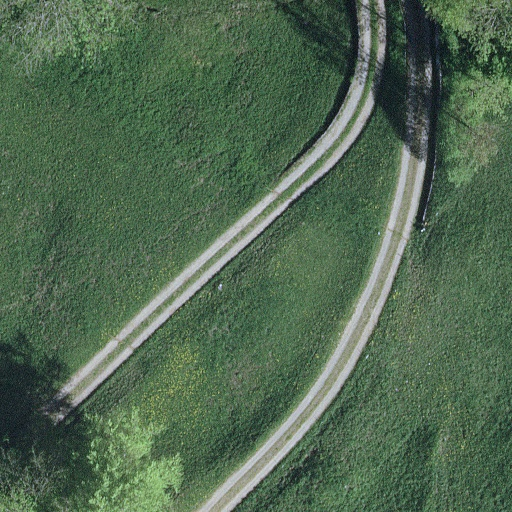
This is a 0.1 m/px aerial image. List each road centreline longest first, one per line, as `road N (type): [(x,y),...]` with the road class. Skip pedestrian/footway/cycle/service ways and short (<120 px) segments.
road 1 (track): [(362,0),(366,59),(341,129),(0,442)]
road 2 (track): [(399,0),(416,43),(404,186),(359,338),(274,450),(201,511)]
